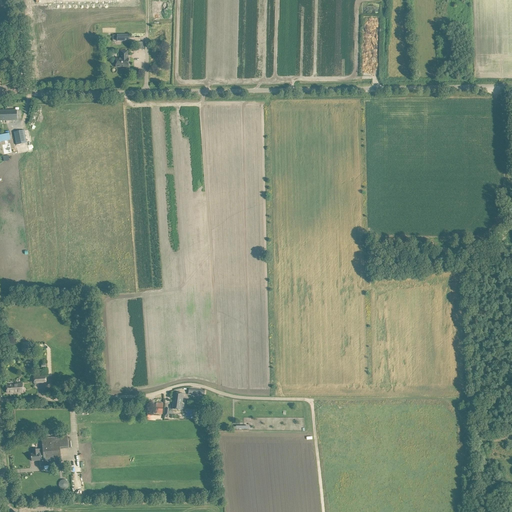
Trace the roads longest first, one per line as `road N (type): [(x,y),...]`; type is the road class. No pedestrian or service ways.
road 1 (unclassified): [(19,89),(511,86)]
road 2 (residential): [(0,400),(145,396),(185,384),(246,398),(310,399)]
road 3 (track): [(310,399),(449,400),(480,437),(511,435)]
